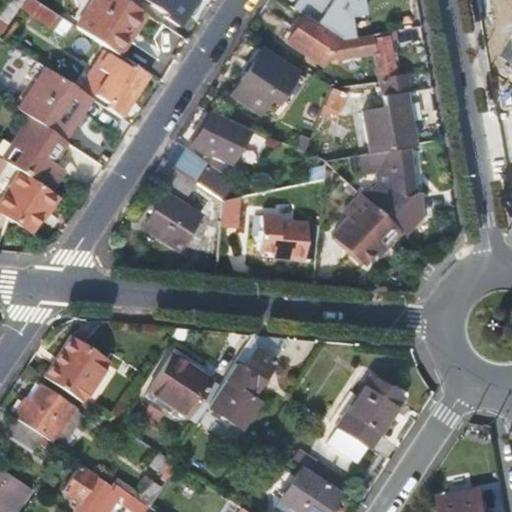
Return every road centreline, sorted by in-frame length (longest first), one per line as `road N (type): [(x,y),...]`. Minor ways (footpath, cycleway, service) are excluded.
road 1 (tertiary): [(51,286),(446,325)]
road 2 (residential): [(51,286),(240,0)]
road 3 (unclassified): [(447,0),(496,270)]
road 4 (residential): [(473,376),(383,511)]
